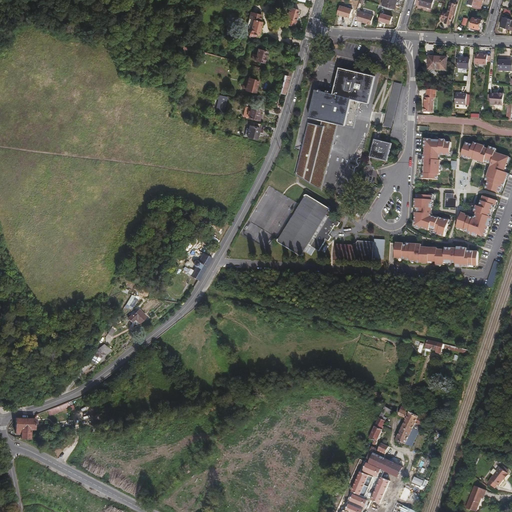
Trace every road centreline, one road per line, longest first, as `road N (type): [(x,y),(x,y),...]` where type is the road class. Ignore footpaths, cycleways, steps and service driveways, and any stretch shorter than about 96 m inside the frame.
road 1 (residential): [(214,262),(475,274),(496,246),(511,196)]
road 2 (secondary): [(3,419),(100,376),(175,317),(214,262)]
road 3 (secondary): [(214,262),(270,158),(310,30)]
road 4 (residential): [(145,511),(7,445)]
